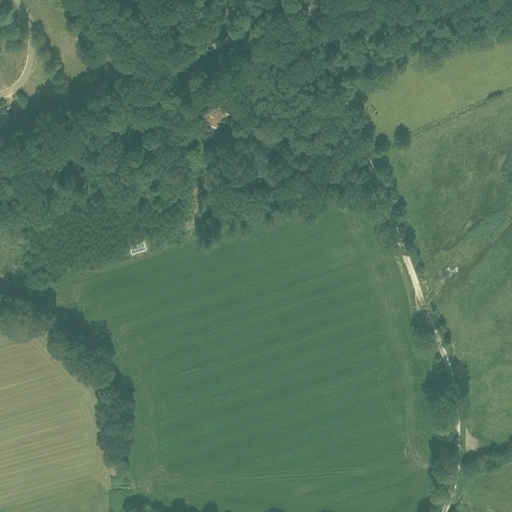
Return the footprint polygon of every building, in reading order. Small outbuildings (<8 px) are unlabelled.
[(16,60),(17,59),(13,51),(5,54),(15,75),(22,72),(16,60)] [(140,57),(132,57),(132,67),(140,66),(140,57)] [(57,102),(63,100),(57,84),(51,87),(57,102)] [(205,110),(209,113),(205,120),(216,126),(220,119),(224,122),(228,115),(224,112),(228,106),(217,99),(213,106),(209,103),(205,110)] [(20,102),(15,104),(22,121),(27,119),(20,102)]
